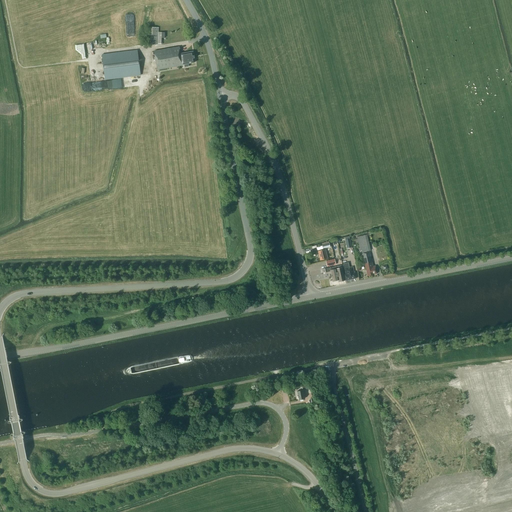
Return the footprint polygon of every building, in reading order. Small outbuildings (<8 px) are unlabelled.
[(162,32),(159,32),(159,28),(148,27),(147,45),(158,44),(162,44),(162,32)] [(184,64),(185,67),(189,67),(188,64),(195,63),(194,58),(194,56),(193,52),(181,54),(180,47),(154,51),(157,70),(183,65),(182,65),(184,64)] [(141,75),(137,50),(102,54),(105,79),(141,75)] [(111,88),(109,80),(85,84),(86,92),(111,88)] [(362,253),(369,251),(370,251),(367,234),(356,237),(359,250),(362,250),(362,253)] [(320,260),(328,258),(326,250),(318,251),(320,260)] [(373,266),(369,251),(362,253),(366,270),(366,272),(367,273),(368,276),(374,275),(377,274),(375,266),(373,267),(373,266)] [(353,267),(349,268),(348,262),(343,263),(344,269),(342,269),(343,275),(344,274),(345,281),(356,278),(355,272),(354,272),(353,267)] [(331,278),(332,277),(333,282),(339,280),(339,282),(345,281),(344,274),(343,275),(342,269),(341,265),(323,269),(323,273),(331,271),(331,275),(330,275),(331,278)]
